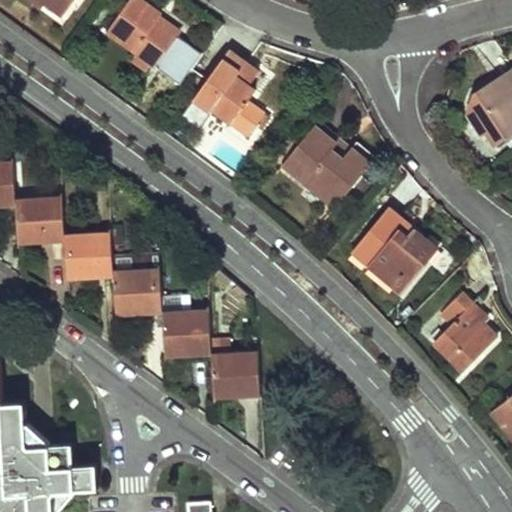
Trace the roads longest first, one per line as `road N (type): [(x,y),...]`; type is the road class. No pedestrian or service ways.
road 1 (tertiary): [(495,472),(402,361),(287,250),(0,33)]
road 2 (tertiary): [(0,65),(257,259),(372,379),(445,476)]
road 3 (residential): [(400,39),(403,108),(420,155),(453,195),(511,240)]
road 4 (residential): [(223,0),(326,42),(400,39)]
road 5 (residential): [(117,381),(0,294)]
road 6 (residential): [(185,431),(303,511)]
